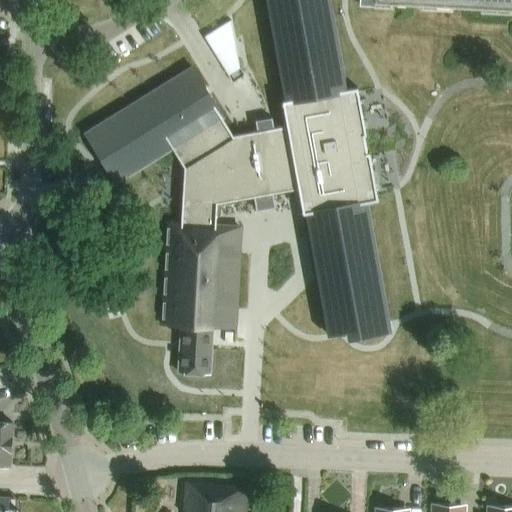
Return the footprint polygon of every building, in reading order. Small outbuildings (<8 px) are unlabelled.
[(191,67),(84,134),(99,158),(115,184),(171,149),(183,168),(180,224),(168,223),(162,324),(181,325),(180,345),(178,372),(209,374),(211,343),(212,327),(233,328),(239,227),(215,226),(216,204),(253,197),(256,210),(257,210),(257,208),(273,205),(273,207),(275,206),(272,193),(298,188),(303,213),(305,213),(328,334),(352,330),(353,335),(348,336),(349,338),(390,330),(366,201),(372,200),(377,199),(372,174),(373,174),(368,152),(367,152),(363,135),(365,134),(361,112),(356,88),(351,88),(345,89),(328,0),(264,0),(284,100),(281,101),(286,126),(273,128),(271,119),(270,119),(270,120),(256,123),(256,122),(255,122),(256,131),(232,136),(221,118),(222,117),(191,67)] [(511,0),(361,0),(361,5),(391,6),(391,1),(422,3),(421,8),(451,9),(451,5),(482,6),(481,11),(511,13),(511,8),(511,7),(511,0)] [(231,19),(204,36),(214,54),(232,83),(244,76),(240,68),(235,41),(231,19)] [(388,419),(373,419),(373,401),(345,401),(345,431),(388,431),(388,419)] [(0,422),(0,465),(10,466),(13,423),(0,422)] [(247,511),(250,485),(181,480),(179,511),(186,511),(185,511),(247,511)] [(0,511),(17,511),(18,499),(0,497),(0,511)]
